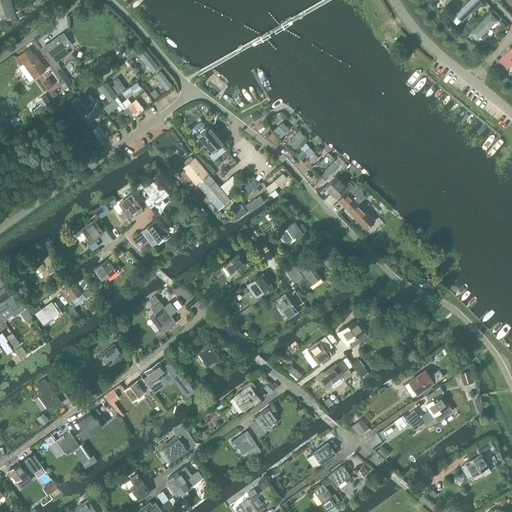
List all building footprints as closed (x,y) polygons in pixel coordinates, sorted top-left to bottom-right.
[(10,0),(0,0),(0,18),(9,16),(12,24),(17,22),(10,0)] [(470,0),(454,15),(461,23),(481,3),(478,0),(470,0)] [(447,7),(453,12),(458,7),(453,1),(447,7)] [(464,35),(477,21),(472,16),(459,30),(464,35)] [(474,35),(481,43),(500,24),(493,17),(474,35)] [(63,33),(42,48),(50,60),(50,61),(57,71),(61,67),(57,62),(69,53),(66,49),(72,45),(63,33)] [(488,48),(494,41),(490,37),(484,44),(488,48)] [(511,45),(496,62),(505,71),(511,63),(511,58),(511,57),(511,55),(511,45)] [(33,54),(29,48),(16,57),(21,64),(23,63),(34,78),(46,70),(34,53),(33,54)] [(152,72),(157,68),(147,55),(142,59),(152,72)] [(165,89),(169,85),(159,73),(155,77),(165,89)] [(121,92),(126,88),(118,77),(112,81),(121,92)] [(106,81),(98,87),(108,101),(116,95),(106,81)] [(137,82),(123,92),(127,98),(141,88),(137,82)] [(144,90),(140,95),(148,100),(151,95),(144,90)] [(49,102),(45,95),(38,100),(42,106),(49,102)] [(113,100),(104,107),(108,113),(117,106),(119,109),(123,106),(117,97),(113,100)] [(77,98),(71,103),(72,104),(82,117),(89,112),(78,99),(77,98)] [(136,99),(127,106),(132,112),(130,113),(134,117),(144,109),(136,99)] [(97,107),(83,117),(87,123),(101,112),(97,107)] [(115,121),(119,126),(127,120),(123,115),(115,121)] [(203,121),(202,120),(200,120),(198,121),(193,126),(192,127),(192,129),(193,130),(194,131),(196,131),(198,131),(203,126),(204,125),(204,123),(203,121)] [(282,123),(274,129),(278,134),(286,127),(282,123)] [(204,144),(216,133),(209,125),(196,136),(204,144)] [(97,128),(92,131),(101,142),(105,139),(97,128)] [(296,151),(301,146),(308,139),(299,130),(287,143),(296,151)] [(216,133),(204,144),(211,153),(224,142),(216,133)] [(307,153),(310,155),(315,151),(306,142),(295,153),(301,159),(307,153)] [(195,157),(181,168),(196,185),(197,184),(219,209),(231,199),(227,194),(220,186),(209,174),(195,157)] [(334,160),(321,175),(327,180),(340,166),(334,160)] [(265,187),(269,192),(287,178),(283,173),(265,187)] [(336,177),(326,187),(335,197),(338,200),(347,191),(353,186),(353,185),(349,181),(345,186),(336,177)] [(256,178),(247,185),(254,194),(263,188),(256,178)] [(151,196),(149,198),(154,204),(156,203),(154,200),(166,192),(158,180),(145,189),(151,196)] [(347,191),(338,200),(366,228),(375,220),(359,203),(361,201),(366,196),(361,192),(363,190),(359,186),(356,183),(353,186),(347,191)] [(128,219),(134,214),(142,208),(141,207),(132,194),(120,203),(128,215),(126,217),(128,219)] [(257,198),(246,206),(249,210),(260,202),(263,200),(260,196),(257,198)] [(101,218),(107,214),(101,205),(95,210),(101,218)] [(236,220),(247,212),(244,207),(232,215),(236,220)] [(94,220),(82,229),(87,236),(92,242),(88,245),(92,250),(98,245),(95,240),(97,239),(95,237),(103,232),(94,220)] [(294,221),(278,232),(285,241),(300,230),(294,221)] [(156,229),(152,223),(141,231),(152,245),(162,238),(163,239),(165,238),(158,228),(156,229)] [(125,256),(119,248),(114,252),(123,263),(130,258),(127,255),(125,256)] [(232,276),(241,270),(247,266),(238,253),(232,257),(223,263),(232,276)] [(119,271),(122,269),(112,255),(93,269),(101,280),(117,269),(119,271)] [(326,264),(331,261),(328,255),(323,259),(326,264)] [(49,256),(36,265),(44,277),(42,279),(43,281),(51,275),(52,276),(60,271),(58,268),(49,256)] [(318,256),(299,270),(310,286),(321,278),(312,267),(321,260),(318,256)] [(250,282),(247,284),(256,296),(272,285),(263,273),(261,274),(250,282)] [(427,277),(422,286),(432,291),(437,282),(427,277)] [(77,286),(87,295),(93,289),(83,280),(77,286)] [(70,304),(71,302),(70,300),(81,293),(73,282),(62,289),(66,295),(64,296),(70,304)] [(0,312),(8,307),(14,315),(23,309),(6,286),(0,290),(0,312)] [(272,286),(264,292),(267,295),(275,290),(272,286)] [(275,300),(284,312),(288,318),(297,312),(284,294),(275,300)] [(159,300),(155,295),(149,299),(153,304),(159,300)] [(160,301),(151,307),(155,313),(152,315),(161,327),(158,329),(160,331),(167,326),(168,327),(175,322),(176,321),(174,318),(173,318),(170,314),(176,310),(170,302),(164,306),(160,301)] [(42,324),(48,320),(58,313),(60,315),(62,313),(57,306),(55,308),(51,302),(35,313),(42,324)] [(339,331),(337,332),(340,336),(346,345),(349,343),(348,341),(356,336),(360,341),(367,335),(364,330),(357,319),(339,331)] [(2,332),(0,333),(0,350),(2,349),(5,355),(7,354),(12,350),(7,341),(8,341),(2,332)] [(20,344),(15,336),(10,339),(16,347),(20,344)] [(323,364),(331,358),(318,340),(307,348),(318,364),(321,362),(323,364)] [(110,369),(117,364),(116,362),(124,356),(114,344),(102,353),(111,365),(108,367),(110,369)] [(220,356),(211,344),(203,350),(202,348),(195,353),(196,355),(198,354),(207,366),(220,356)] [(447,359),(452,355),(448,348),(442,352),(447,359)] [(359,358),(353,362),(362,376),(368,371),(359,358)] [(140,374),(153,391),(148,385),(161,376),(166,382),(172,377),(167,371),(166,372),(158,361),(145,370),(148,375),(144,379),(140,374)] [(335,363),(315,377),(323,387),(330,382),(333,386),(352,373),(348,368),(342,373),(335,363)] [(301,374),(295,369),(291,373),(297,378),(301,374)] [(416,394),(434,382),(434,383),(444,376),(439,369),(429,375),(425,370),(408,382),(416,394)] [(463,384),(473,382),(470,370),(460,373),(463,384)] [(44,377),(35,384),(41,392),(38,395),(47,407),(44,408),(46,410),(53,405),(55,407),(62,402),(44,377)] [(243,390),(233,397),(243,410),(259,399),(254,392),(257,387),(252,381),(249,381),(241,387),(243,390)] [(275,387),(269,381),(264,387),(270,393),(275,387)] [(135,382),(124,389),(132,400),(142,393),(144,395),(146,394),(141,387),(139,388),(135,382)] [(429,401),(424,405),(437,422),(452,410),(440,393),(443,392),(439,386),(425,396),(429,401)] [(114,391),(105,397),(110,404),(118,398),(114,391)] [(332,403),(329,398),(324,401),(328,406),(332,403)] [(257,420),(250,425),(256,433),(258,437),(266,432),(264,428),(276,419),(269,408),(255,417),(257,420)] [(423,422),(419,417),(414,410),(405,416),(414,429),(423,422)] [(43,412),(36,418),(42,426),(49,420),(43,412)] [(82,428),(77,431),(83,439),(103,424),(97,417),(95,418),(91,412),(78,421),(82,428)] [(400,430),(408,424),(402,416),(394,422),(400,430)] [(361,418),(351,426),(359,436),(369,428),(361,418)] [(244,432),(231,441),(236,447),(238,446),(242,453),(248,449),(253,456),(260,450),(251,437),(246,431),(244,432)] [(79,445),(72,435),(70,433),(65,437),(63,435),(56,441),(57,443),(58,442),(67,454),(79,445)] [(326,436),(331,443),(336,440),(331,433),(326,436)] [(168,453),(161,457),(165,462),(166,463),(167,465),(171,462),(178,457),(188,450),(177,435),(171,439),(173,441),(164,448),(168,453)] [(480,454),(494,445),(490,439),(476,447),(480,454)] [(84,442),(79,445),(88,458),(93,455),(84,442)] [(316,450),(313,452),(321,464),(335,453),(327,443),(326,443),(325,445),(323,446),(318,449),(317,450),(316,450)] [(385,458),(390,453),(382,446),(377,451),(385,458)] [(472,475),(487,466),(480,454),(465,463),(472,475)] [(19,463),(8,471),(12,477),(11,478),(15,485),(18,483),(20,487),(31,479),(19,463)] [(338,484),(350,476),(342,465),(330,474),(331,476),(329,478),(327,480),(329,483),(331,481),(337,489),(340,486),(338,484)] [(169,481),(167,483),(175,494),(177,492),(178,493),(189,486),(182,476),(189,472),(185,466),(167,479),(169,481)] [(364,476),(369,472),(365,466),(359,470),(364,476)] [(137,501),(144,496),(142,494),(149,490),(137,473),(130,478),(134,484),(130,487),(138,498),(136,499),(137,501)] [(220,477),(223,482),(229,478),(225,473),(220,477)] [(250,497),(240,503),(246,511),(258,511),(264,507),(263,505),(266,503),(273,498),(265,487),(268,486),(263,478),(258,481),(263,489),(258,492),(257,493),(254,489),(247,494),(250,497)] [(272,484),(277,493),(283,489),(278,480),(272,484)] [(331,496),(324,487),(329,483),(327,480),(322,483),(313,489),(322,501),(320,503),(326,511),(335,504),(335,503),(339,500),(334,493),(331,496)] [(52,481),(45,487),(49,493),(57,488),(52,481)] [(499,507),(507,501),(504,496),(496,502),(499,507)] [(97,511),(88,498),(75,507),(78,511),(97,511)] [(142,508),(139,509),(141,511),(160,511),(159,509),(154,503),(151,505),(149,503),(142,508)]
